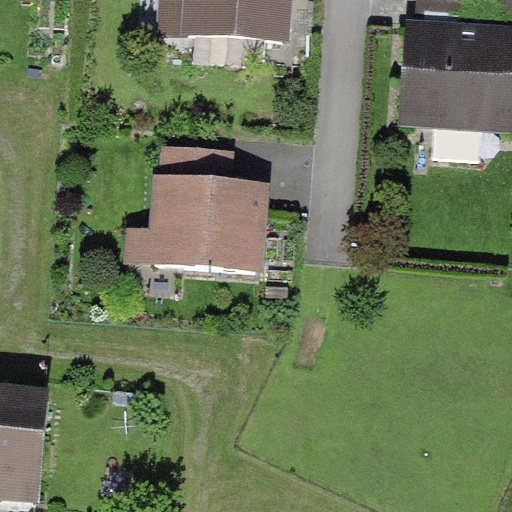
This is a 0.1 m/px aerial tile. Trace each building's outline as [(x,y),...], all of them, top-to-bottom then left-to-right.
[(286,45),(289,0),(193,0),(194,0),(191,38),(286,45)] [(511,0),(423,0),(422,13),(511,20),(511,0)] [(511,40),(411,33),(405,122),(511,128),(511,40)] [(264,190),(164,182),(157,268),(257,276),(264,190)] [(52,395),(0,390),(0,490),(43,495),(52,395)]
